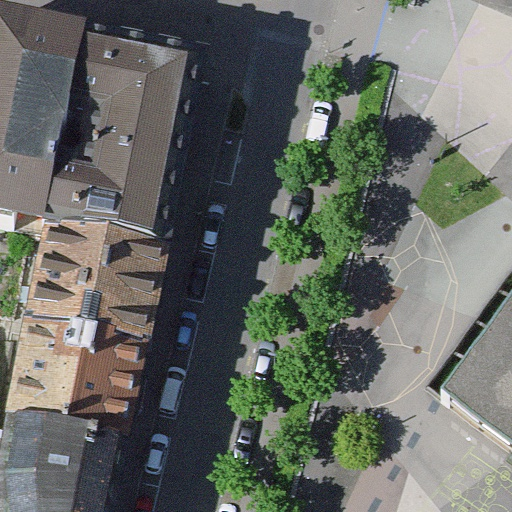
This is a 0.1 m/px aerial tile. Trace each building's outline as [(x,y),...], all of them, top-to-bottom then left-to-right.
[(0,0),(0,191),(57,204),(190,227),(232,24),(116,0),(0,0)] [(190,227),(57,204),(42,305),(173,321),(190,227)] [(42,305),(29,402),(154,419),(173,321),(42,305)] [(511,306),(440,402),(511,456),(511,306)] [(133,511),(154,419),(29,402),(12,453),(17,511),(133,511)]
